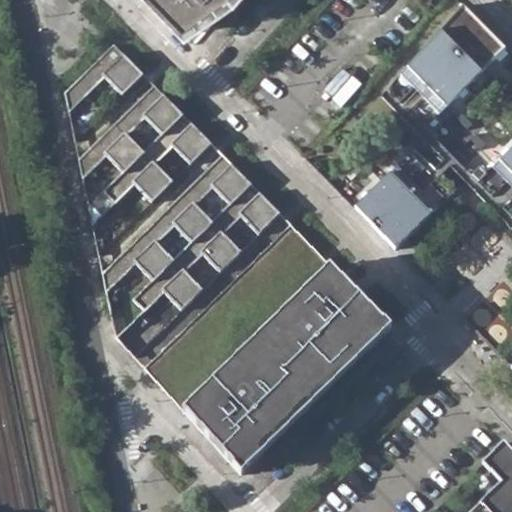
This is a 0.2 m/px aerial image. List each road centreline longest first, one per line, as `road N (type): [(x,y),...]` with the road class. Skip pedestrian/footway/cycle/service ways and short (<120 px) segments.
road 1 (residential): [(24,0),(103,390)]
road 2 (residential): [(203,89),(444,340)]
road 3 (residential): [(444,340),(260,511)]
road 4 (residential): [(243,511),(154,417),(103,390)]
road 5 (residential): [(103,390),(128,511)]
road 6 (residential): [(287,0),(203,89)]
road 7 (residential): [(119,0),(203,89)]
